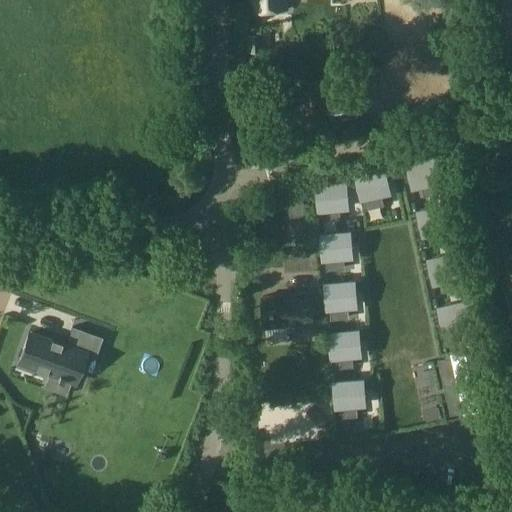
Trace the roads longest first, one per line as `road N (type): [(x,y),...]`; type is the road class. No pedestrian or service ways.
road 1 (unclassified): [(193,511),(206,466),(219,198)]
road 2 (unclassified): [(219,198),(250,179),(511,110)]
road 3 (unclassified): [(0,225),(176,222),(219,198)]
road 4 (unclassified): [(219,198),(211,0)]
